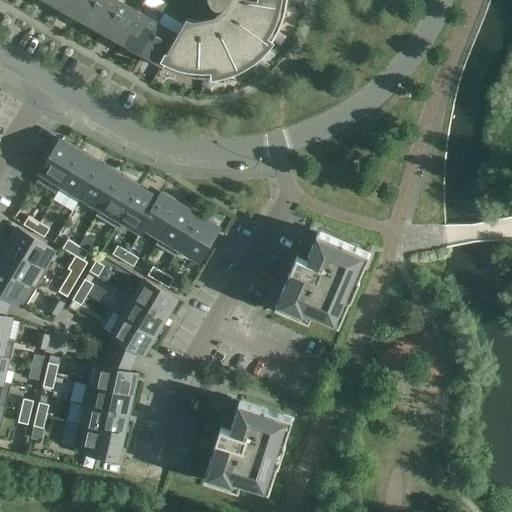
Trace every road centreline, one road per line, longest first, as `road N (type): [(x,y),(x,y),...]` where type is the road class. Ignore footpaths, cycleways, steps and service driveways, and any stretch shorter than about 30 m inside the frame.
road 1 (residential): [(281,149),(290,189),(183,379),(163,463)]
road 2 (residential): [(49,83),(163,144),(216,154),(281,149)]
